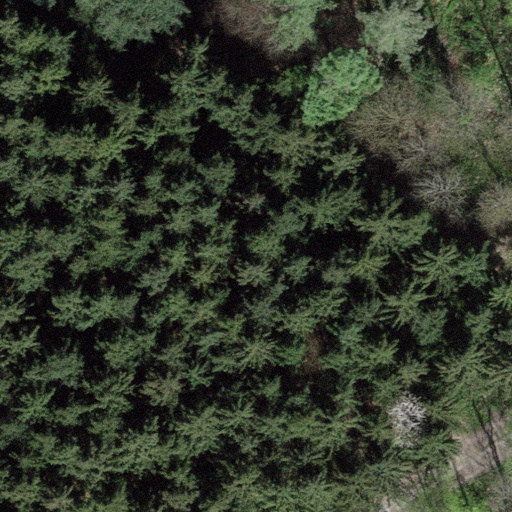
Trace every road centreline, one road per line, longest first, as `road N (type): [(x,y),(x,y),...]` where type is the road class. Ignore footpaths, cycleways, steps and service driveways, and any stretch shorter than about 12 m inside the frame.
road 1 (motorway): [(71,511),(209,370),(511,23)]
road 2 (motorway): [(202,0),(0,209)]
road 3 (track): [(511,442),(412,511)]
